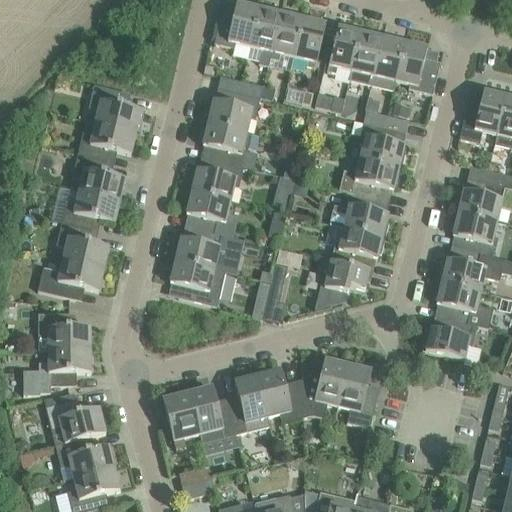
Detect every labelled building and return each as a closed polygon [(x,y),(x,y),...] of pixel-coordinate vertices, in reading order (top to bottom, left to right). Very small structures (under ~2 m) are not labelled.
[(214,47),(233,52),(234,52),(235,47),(249,50),(259,9),(243,5),(243,8),(236,6),(233,17),(221,14),(214,47)] [(259,9),(249,50),(262,53),(258,68),(268,70),(270,62),(281,17),(274,15),(274,12),(259,9)] [(287,18),(281,17),(270,62),(278,63),(279,57),(293,61),(303,19),(288,16),(287,18)] [(303,19),(293,61),(308,64),(306,70),(315,72),(325,27),(319,26),(319,23),(303,19)] [(337,30),(333,50),(327,75),(335,77),(337,71),(351,74),(361,33),(344,29),(344,32),(337,30)] [(361,33),(351,74),(349,84),(371,89),(382,41),(375,39),(376,36),(361,33)] [(382,41),(371,89),(394,94),(396,85),(405,43),(389,39),(389,42),(382,41)] [(405,43),(396,85),(409,88),(408,93),(428,98),(436,65),(424,62),(427,51),(420,50),(421,47),(405,43)] [(251,100),(254,88),(230,82),(227,94),(251,100)] [(274,93),(254,88),(251,100),(259,102),(271,104),(274,93)] [(97,114),(94,126),(135,136),(141,114),(120,109),(123,96),(104,91),(93,89),(88,112),(97,114)] [(459,142),(478,147),(479,147),(482,135),(496,139),(506,97),(490,93),(489,96),(483,94),(480,106),(468,103),(459,142)] [(227,94),(224,106),(213,104),(211,110),(208,110),(205,126),(246,136),(250,121),(255,122),(259,102),(251,100),(227,94)] [(302,107),(310,109),(313,97),(304,95),(302,107)] [(511,98),(506,97),(496,139),(494,148),(511,152),(511,98)] [(331,114),(334,101),(318,98),(315,110),(331,114)] [(394,106),(391,117),(409,121),(411,111),(394,106)] [(366,114),(363,126),(363,127),(371,129),(374,116),(366,114)] [(371,129),(395,134),(405,137),(408,124),(389,120),(374,116),(371,129)] [(130,158),(135,136),(94,126),(91,139),(82,136),(77,158),(107,165),(110,154),(130,158)] [(213,152),(211,163),(243,171),(248,151),(243,150),(246,136),(205,126),(201,142),(204,142),(202,149),(213,152)] [(402,156),(404,149),(392,146),(395,134),(371,129),(363,127),(358,146),(363,147),(359,162),(401,172),(405,156),(402,156)] [(78,195),(119,204),(124,182),(104,177),(107,165),(77,158),(72,180),(81,182),(78,195)] [(401,172),(359,162),(356,176),(343,173),(338,194),(346,196),(379,203),(381,191),(393,194),(394,187),(397,188),(401,172)] [(188,195),(230,205),(233,190),(238,191),(243,171),(211,163),(208,175),(196,173),(195,179),(192,179),(188,195)] [(477,185),(501,190),(504,178),(480,172),(477,185)] [(511,180),(504,178),(501,190),(509,192),(511,180)] [(511,192),(509,192),(501,190),(477,185),(474,197),(463,194),(461,200),(458,200),(455,216),(496,226),(500,212),(511,214),(511,192)] [(114,227),(119,204),(78,195),(75,207),(66,205),(61,227),(91,234),(93,222),(114,227)] [(195,220),(192,232),(227,240),(231,220),(227,219),(230,205),(188,195),(185,211),(187,211),(186,218),(195,220)] [(386,224),(387,218),(376,215),(379,203),(346,196),(343,211),(334,209),(333,214),(332,214),(330,223),(331,224),(330,227),(330,226),(329,228),(343,231),(385,241),(388,225),(386,224)] [(460,254),(493,261),(498,241),(493,240),(496,226),(455,216),(451,232),(454,233),(452,239),(463,242),(460,254)] [(88,246),(91,234),(61,227),(56,249),(65,251),(62,263),(103,273),(108,251),(88,246)] [(385,241),(343,231),(339,246),(335,244),(330,264),(362,272),(365,260),(376,263),(378,256),(381,257),(385,241)] [(172,263),(214,273),(217,259),(222,260),(227,240),(192,232),(189,244),(180,242),(179,248),(176,248),(172,263)] [(511,266),(493,262),(493,261),(460,254),(458,265),(446,263),(445,269),(442,269),(438,285),(480,295),(483,280),(498,284),(500,276),(511,278),(511,266)] [(349,289),(364,293),(369,274),(362,272),(330,264),(319,262),(317,271),(328,273),(325,284),(321,283),(318,295),(335,299),(336,295),(347,297),(349,289)] [(98,295),(103,273),(62,263),(59,276),(43,272),(37,295),(55,299),(74,303),(77,291),(98,295)] [(216,311),(221,291),(221,290),(210,288),(214,273),(172,263),(168,279),(171,280),(169,287),(181,289),(178,301),(216,311)] [(287,270),(275,267),(270,288),(266,303),(279,306),(287,270)] [(260,274),(258,283),(269,286),(271,277),(260,274)] [(258,285),(250,322),(261,325),(262,323),(266,303),(270,288),(258,285)] [(445,320),(477,328),(481,310),(477,309),(480,295),(438,285),(435,301),(437,301),(436,308),(447,311),(445,320)] [(48,354),(90,353),(89,330),(68,331),(68,317),(48,318),(38,318),(38,341),(47,341),(48,354)] [(463,364),(467,349),(472,350),(477,328),(445,320),(441,334),(430,332),(429,338),(426,338),(422,354),(463,364)] [(38,390),(49,390),(69,390),(69,377),(90,376),(90,353),(48,354),(48,366),(38,367),(38,390)] [(327,408),(337,410),(347,369),(337,367),(338,365),(331,364),(331,365),(325,364),(321,379),(310,376),(312,371),(301,368),(302,385),(302,390),(303,422),(312,419),(323,422),(327,408)] [(357,372),(347,369),(337,410),(349,413),(346,426),(369,432),(373,418),(377,398),(364,395),(370,375),(363,373),(364,372),(357,370),(357,372)] [(282,427),(303,422),(302,390),(284,395),(279,374),(273,376),(272,374),(260,378),(260,379),(257,380),(267,421),(279,418),(282,427)] [(235,439),(269,430),(267,421),(257,380),(247,382),(247,381),(240,382),(241,384),(234,386),(240,406),(228,409),(235,439)] [(189,397),(199,438),(201,447),(235,439),(228,409),(216,412),(211,391),(205,393),(204,392),(198,393),(198,395),(189,397)] [(183,442),(199,438),(189,397),(184,398),(183,397),(170,400),(170,402),(163,404),(176,454),(185,451),(183,442)] [(55,449),(55,450),(85,443),(105,437),(99,411),(78,416),(75,404),(55,409),(45,411),(51,434),(60,431),(64,446),(55,449)] [(491,420),(501,422),(504,410),(494,407),(491,420)] [(491,420),(488,432),(498,434),(501,422),(491,420)] [(482,455),(493,457),(495,445),(485,442),(482,455)] [(70,469),(73,482),(114,472),(108,449),(88,454),(85,443),(55,450),(60,472),(70,469)] [(482,455),(480,467),(490,469),(493,457),(482,455)] [(501,477),(511,479),(511,462),(504,461),(501,477)] [(208,470),(178,478),(182,491),(211,483),(208,470)] [(119,494),(114,472),(73,482),(76,494),(66,496),(70,511),(101,511),(102,511),(99,499),(119,494)] [(474,490),(484,492),(487,480),(477,477),(474,490)] [(211,483),(182,491),(185,504),(215,496),(211,483)] [(484,492),(474,490),(471,502),(481,504),(484,492)] [(352,511),(355,504),(320,496),(319,499),(304,496),(304,511),(352,511)] [(389,511),(390,508),(368,503),(369,501),(356,498),(355,504),(352,511),(389,511)] [(265,511),(292,511),(289,499),(264,505),(265,511)]
